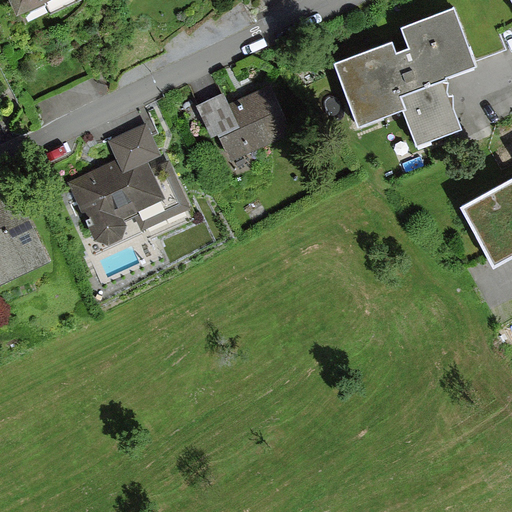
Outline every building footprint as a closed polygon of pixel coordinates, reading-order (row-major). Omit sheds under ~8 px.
[(46,0),(16,0),(21,11),(46,0)] [(400,38),(342,61),(366,122),(413,106),(425,137),(469,117),(460,75),(486,58),(465,2),(409,25),(419,44),(405,48),(400,38)] [(284,137),(265,97),(207,124),(225,164),(284,137)] [(162,196),(130,134),(107,137),(118,155),(64,180),(81,236),(108,247),(127,238),(119,220),(162,196)] [(511,174),(466,201),(502,263),(511,257),(511,174)] [(0,288),(55,263),(23,196),(0,201),(0,288)]
